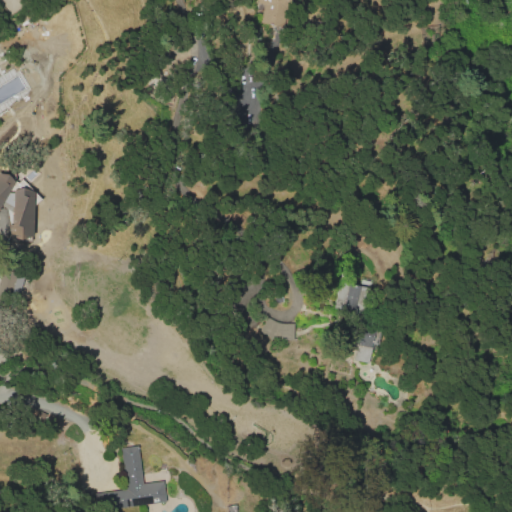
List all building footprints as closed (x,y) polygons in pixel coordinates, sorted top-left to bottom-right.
[(28,241),(32,233),(32,192),(28,190),(9,189),(14,179),(2,173),(0,173),(0,203),(1,202),(12,206),(12,226),(20,230),(16,238),(23,238),(28,241)] [(0,276),(0,294),(10,297),(15,275),(1,272),(0,276)] [(357,312),(358,286),(335,284),(333,310),(357,312)] [(290,343),(296,329),(265,317),(259,331),(290,343)] [(353,360),(369,362),(372,328),(357,326),(353,360)] [(119,447),(125,489),(96,492),(98,511),(165,502),(162,481),(141,483),(137,445),(119,447)]
